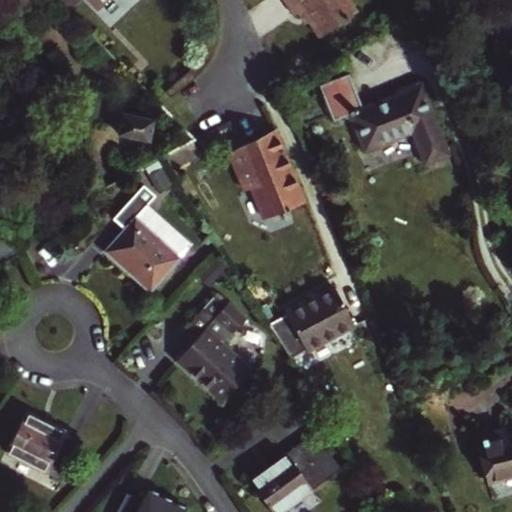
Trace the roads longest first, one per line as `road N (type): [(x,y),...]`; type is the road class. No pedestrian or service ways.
road 1 (residential): [(84,356),(93,333),(85,311),(70,300),(46,300),(27,314),(22,336),(34,360),(54,368)]
road 2 (unknown): [(480,211),(511,74)]
road 3 (residential): [(70,511),(155,416)]
road 4 (residential): [(155,416),(229,511)]
